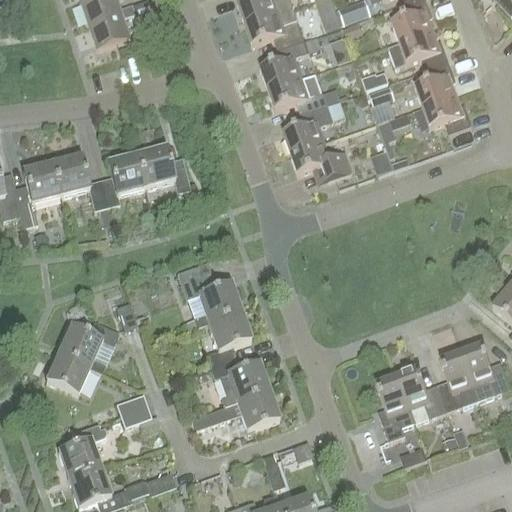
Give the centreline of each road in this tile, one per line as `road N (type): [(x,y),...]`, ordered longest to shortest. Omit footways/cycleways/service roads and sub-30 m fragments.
road 1 (residential): [(276,236),(511,151)]
road 2 (residential): [(0,115),(89,104),(210,70)]
road 3 (residential): [(276,236),(226,90),(210,70)]
road 4 (residential): [(308,361),(467,305)]
road 5 (residential): [(364,511),(308,361)]
road 6 (residential): [(308,361),(283,293),(276,236)]
